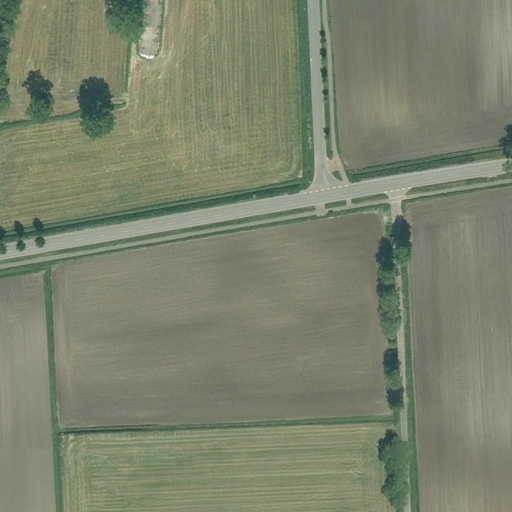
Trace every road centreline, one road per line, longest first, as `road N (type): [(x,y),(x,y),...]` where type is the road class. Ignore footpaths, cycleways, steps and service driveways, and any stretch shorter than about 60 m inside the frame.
road 1 (tertiary): [(0,253),(322,196)]
road 2 (track): [(395,185),(408,511)]
road 3 (residential): [(322,196),(313,0)]
road 4 (tertiary): [(322,196),(511,166)]
